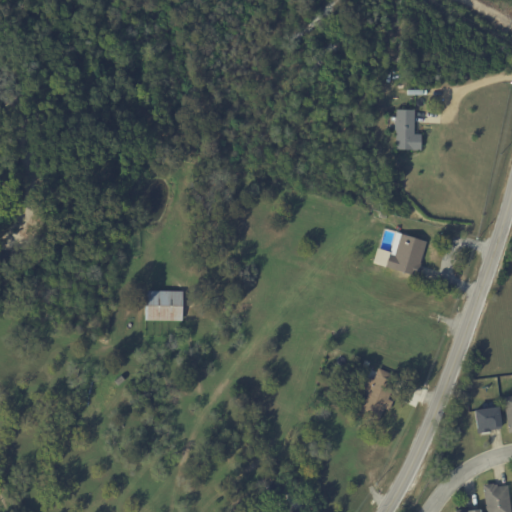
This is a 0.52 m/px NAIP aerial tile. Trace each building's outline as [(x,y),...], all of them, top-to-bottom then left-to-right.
[(347,0),(348,1),(294,48),(286,39),(331,0),(347,0)] [(311,75),(303,66),(365,15),(372,24),(311,75)] [(414,113),(413,136),(421,137),(420,153),(394,152),(395,133),(394,133),(395,120),(396,112),(414,113)] [(422,256),(415,279),(372,266),(376,251),(389,255),(396,234),(426,243),(422,256)] [(181,293),(180,322),(143,320),(144,291),(182,293),(181,293)] [(329,346),(336,348),(333,357),(326,355),(329,346)] [(370,362),(368,370),(362,368),(365,360),(370,362)] [(395,378),(378,419),(359,412),(368,390),(364,388),(368,378),(373,380),(378,368),(396,375),(395,378)] [(111,380),(115,385),(121,379),(118,375),(111,380)] [(511,432),(508,433),(503,397),(511,395),(511,432)] [(332,403),(340,406),(337,413),(330,410),(332,403)] [(500,428),(490,430),(490,432),(476,433),(473,409),(498,406),(501,428),(500,428)] [(281,490),(276,494),(275,493),(269,499),(263,493),(268,487),(267,485),(272,480),(281,490)] [(496,485),(497,485),(497,487),(508,486),(511,511),(486,511),(483,485),(493,484),(493,485),(496,485)] [(290,508),(286,511),(276,511),(272,508),(280,499),(290,508)]
